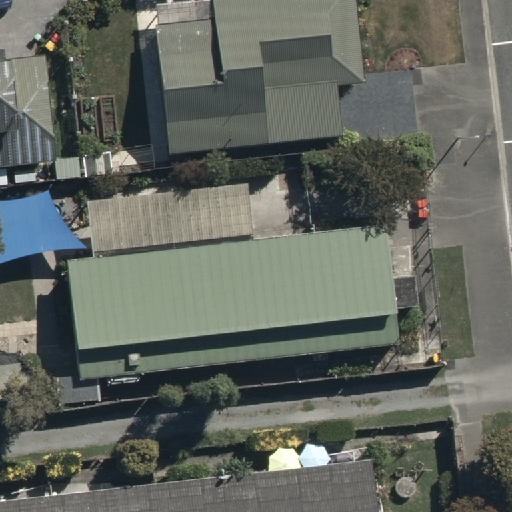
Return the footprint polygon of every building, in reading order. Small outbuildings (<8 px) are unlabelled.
[(165,165),(167,165),(340,146),(335,96),(361,93),(350,0),(246,0),(210,4),(210,9),(153,15),(154,23),(146,24),(147,38),(151,38),(165,165)] [(0,175),(48,170),(37,67),(1,71),(0,63),(0,175)] [(84,212),(89,267),(62,270),(74,389),(396,355),(384,237),(249,251),(243,195),(84,212)] [(0,353),(0,407),(29,404),(23,351),(0,353)] [(375,511),(370,465),(0,506),(0,511),(375,511)]
